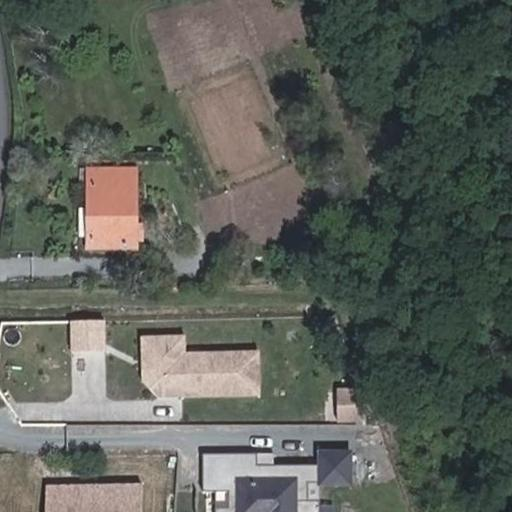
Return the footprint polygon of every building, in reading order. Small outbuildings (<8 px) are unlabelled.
[(355,0),(366,17),(397,0),(355,0)] [(135,248),(136,171),(90,170),(92,247),(135,248)] [(105,345),(104,315),(71,316),(72,346),(105,345)] [(259,368),(259,344),(185,346),(185,329),(156,330),(157,368),(167,377),(182,377),(182,390),(244,388),(243,368),(259,368)] [(167,377),(157,368),(156,330),(141,330),(142,375),(158,390),(182,390),(182,377),(167,377)] [(260,387),(259,368),(243,368),(244,388),(260,387)] [(363,391),(338,391),(337,423),(363,423),(363,391)] [(277,453),(203,453),(202,511),(318,511),(319,485),(353,485),(353,453),(318,453),(318,465),(277,465),(277,453)] [(141,511),(142,483),(47,483),(46,511),(141,511)]
